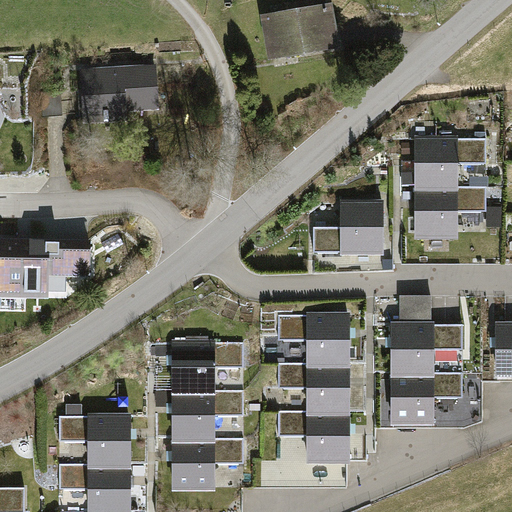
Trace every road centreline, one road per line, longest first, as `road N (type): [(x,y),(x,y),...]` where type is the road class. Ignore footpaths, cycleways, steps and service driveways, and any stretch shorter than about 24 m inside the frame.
road 1 (tertiary): [(201,250),(494,0)]
road 2 (residential): [(511,283),(252,287),(201,250)]
road 3 (tertiary): [(0,385),(111,320),(201,250)]
road 4 (residential): [(302,511),(511,422)]
road 5 (residential): [(201,250),(164,211),(131,200),(0,201)]
